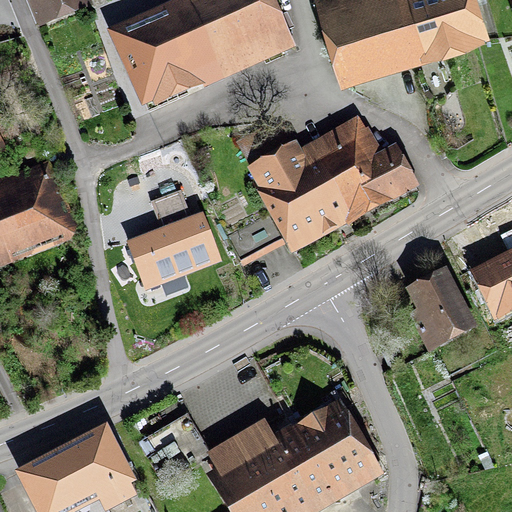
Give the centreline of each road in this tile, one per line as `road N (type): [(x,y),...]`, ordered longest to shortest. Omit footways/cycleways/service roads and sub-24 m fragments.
road 1 (secondary): [(0,444),(176,367),(323,284)]
road 2 (residential): [(399,511),(395,443),(323,284)]
road 3 (secondary): [(323,284),(511,172)]
